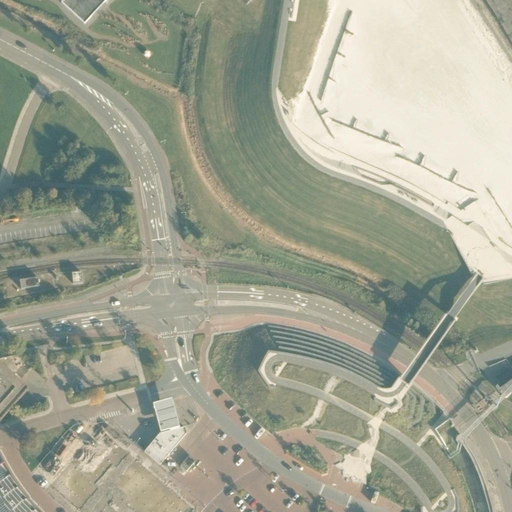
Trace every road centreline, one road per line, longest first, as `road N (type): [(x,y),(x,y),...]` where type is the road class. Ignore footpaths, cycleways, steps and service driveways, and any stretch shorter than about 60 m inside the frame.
road 1 (tertiary): [(172,296),(157,190),(140,141),(106,99),(55,69)]
road 2 (unclassified): [(370,511),(272,462),(189,381)]
road 3 (secondary): [(494,459),(442,386),(348,323)]
road 4 (secondary): [(348,323),(268,295),(172,296)]
road 5 (secondary): [(0,333),(174,313)]
road 6 (secondary): [(174,313),(242,309),(348,323)]
road 7 (secondary): [(172,296),(0,328)]
road 8 (residential): [(0,192),(55,69)]
